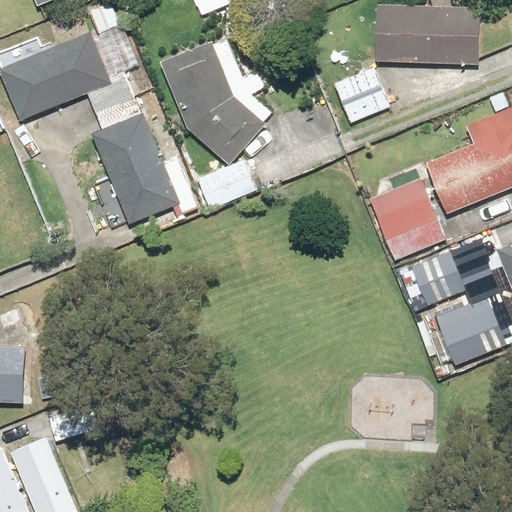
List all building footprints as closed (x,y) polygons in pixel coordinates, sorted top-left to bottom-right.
[(242,0),(197,0),(205,17),(243,1),(242,0)] [(117,1),(93,11),(105,40),(128,30),(117,1)] [(375,5),(372,62),(476,66),(478,10),(375,5)] [(0,66),(0,72),(20,123),(112,87),(90,31),(0,66)] [(159,64),(186,132),(228,166),(263,123),(232,98),(211,44),(159,64)] [(380,66),(338,83),(355,126),(397,110),(380,66)] [(423,165),(443,215),(511,185),(511,113),(509,105),(462,124),(471,145),(423,165)] [(139,114),(89,136),(127,223),(178,201),(139,114)] [(254,161),(202,179),(214,215),(266,197),(254,161)] [(511,243),(494,251),(511,294),(511,243)] [(436,251),(399,268),(417,307),(454,290),(436,251)] [(490,315),(437,335),(453,376),(506,355),(490,315)] [(0,344),(0,404),(21,405),(23,345),(0,344)] [(98,404),(53,417),(61,444),(106,430),(98,404)] [(0,455),(0,511),(78,511),(47,439),(9,455),(15,468),(7,472),(0,455)]
